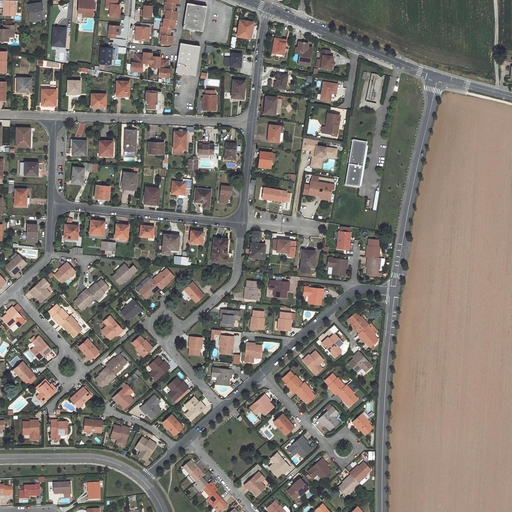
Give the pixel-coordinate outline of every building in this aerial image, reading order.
[(4,10),(4,15),(15,15),(16,1),(5,0),(5,7),(4,7),(4,10)] [(78,0),(78,13),(84,13),(83,16),(93,17),(93,9),(95,9),(95,2),(94,2),(93,0),(78,0)] [(117,0),(106,0),(106,4),(109,4),(109,8),(110,8),(110,16),(119,17),(120,5),(117,5),(117,0)] [(41,3),(28,5),(31,20),(43,19),(41,3)] [(187,3),(183,28),(202,31),(207,6),(198,5),(187,3)] [(151,17),(152,5),(144,5),(143,16),(151,17)] [(174,7),(164,6),(164,10),(166,10),(166,14),(165,18),(175,19),(176,20),(177,15),(177,11),(174,11),(174,7)] [(165,18),(164,18),(163,23),(163,26),(171,27),(174,28),(174,25),(175,19),(165,18)] [(240,20),(237,36),(250,38),(252,31),(253,22),(240,20)] [(0,40),(9,41),(9,36),(14,37),(14,25),(4,25),(4,29),(0,28),(0,40)] [(119,34),(120,26),(109,25),(108,37),(115,38),(116,34),(119,34)] [(150,28),(138,26),(137,30),(136,30),(136,35),(135,38),(149,40),(150,28)] [(160,35),(162,35),(162,39),(161,43),(172,44),(173,41),(173,36),(170,35),(171,31),(171,27),(163,26),(161,26),(161,30),(160,35)] [(53,27),(52,45),(65,46),(66,28),(60,27),(53,27)] [(274,45),(273,53),(284,55),(286,40),(275,38),(274,45)] [(300,54),(299,64),(309,65),(312,48),(308,47),(308,44),(299,42),(298,48),(301,48),(300,54)] [(177,61),(176,72),(195,75),(200,46),(180,43),(177,61)] [(101,47),(100,63),(111,64),(112,48),(101,47)] [(321,69),(331,71),(332,66),(332,63),(333,63),(333,57),(330,57),(330,51),(323,50),(322,56),(323,56),(321,69)] [(143,63),(151,64),(152,56),(152,53),(148,52),(144,52),(143,55),(139,54),(138,62),(143,63)] [(232,53),(230,66),(241,67),(241,61),(242,54),(232,53)] [(138,62),(139,54),(137,54),(135,54),(134,60),(134,62),(132,62),(131,70),(142,71),(143,63),(138,62)] [(156,56),(152,56),(151,64),(151,67),(159,68),(163,68),(164,60),(160,59),(160,57),(156,56)] [(158,76),(170,77),(170,69),(168,68),(168,66),(169,60),(167,60),(164,60),(163,68),(159,68),(158,76)] [(275,82),(274,87),(280,89),(280,91),(285,92),(285,89),(288,75),(278,73),(277,82),(275,82)] [(18,77),(17,91),(23,91),(31,92),(31,78),(18,77)] [(68,80),(67,93),(76,93),(80,93),(80,81),(68,80)] [(233,80),(231,97),(243,98),(244,89),(245,81),(233,80)] [(117,81),(116,94),(123,94),(123,95),(129,96),(129,81),(117,81)] [(321,100),(330,101),(331,95),(331,93),(332,93),(333,93),(333,89),(337,90),(338,84),(324,82),(321,100)] [(42,89),(41,105),(47,105),(47,103),(56,103),(56,90),(42,89)] [(202,98),(201,101),(203,101),(203,110),(210,110),(216,110),(217,95),(215,95),(215,91),(206,90),(206,94),(204,94),(203,98),(202,98)] [(147,102),(146,108),(153,108),(161,109),(161,92),(146,91),(145,102),(147,102)] [(92,93),(91,106),(99,106),(106,107),(106,94),(92,93)] [(266,103),(266,112),(275,113),(275,112),(277,99),(277,98),(266,97),(266,103)] [(339,125),(341,115),(335,114),(328,113),(326,127),(325,133),(332,134),(333,133),(337,134),(338,128),(337,128),(338,125),(339,125)] [(270,125),(269,131),(270,131),(269,141),(278,142),(279,139),(281,139),(283,127),(280,127),(280,126),(270,125)] [(16,128),(16,146),(30,147),(30,137),(30,128),(16,128)] [(125,130),(124,151),(135,151),(136,130),(130,130),(125,130)] [(174,132),(173,149),(186,150),(187,132),(181,132),(174,132)] [(303,138),(302,147),(310,148),(310,150),(312,150),(314,150),(313,156),(311,166),(319,167),(321,157),(323,157),(325,155),(326,153),(331,154),(332,148),(317,146),(318,140),(303,138)] [(360,140),(353,139),(351,151),(353,151),(353,155),(350,155),(345,185),(360,187),(368,141),(360,140)] [(72,148),(72,155),(85,155),(86,141),(72,140),(72,148)] [(99,142),(98,155),(112,156),(112,142),(106,142),(99,142)] [(148,143),(148,153),(163,154),(163,143),(156,143),(148,143)] [(226,143),(224,158),(235,159),(235,153),(234,153),(236,144),(226,143)] [(198,144),(198,154),(213,154),(213,144),(206,144),(198,144)] [(331,154),(326,153),(325,155),(336,157),(337,149),(332,148),(331,154)] [(260,157),(259,164),(271,166),(271,161),(272,152),(260,151),(260,157)] [(25,162),(25,175),(37,176),(38,168),(38,163),(25,162)] [(73,167),(71,183),(79,184),(79,183),(82,183),(84,169),(84,168),(73,167)] [(124,172),(122,187),(130,188),(130,189),(135,190),(137,174),(124,172)] [(173,181),(171,193),(177,194),(184,195),(185,187),(191,188),(191,180),(183,179),(183,182),(173,181)] [(322,196),(321,199),(330,200),(332,191),(329,191),(330,184),(311,181),(309,194),(318,196),(318,195),(322,196)] [(96,185),(95,198),(102,199),(108,200),(110,187),(96,185)] [(221,186),(220,202),(227,203),(228,194),(231,195),(232,187),(221,186)] [(146,187),(144,202),(152,203),(152,204),(157,204),(159,189),(146,187)] [(264,187),(262,197),(273,198),(272,200),(285,202),(285,201),(286,192),(287,191),(264,187)] [(196,188),(194,202),(203,202),(203,207),(209,208),(210,190),(196,188)] [(15,189),(15,205),(26,206),(26,197),(27,189),(15,189)] [(91,220),(90,233),(103,235),(104,222),(100,222),(100,221),(91,220)] [(116,223),(115,237),(127,238),(129,223),(123,222),(123,224),(116,223)] [(27,224),(27,240),(32,240),(31,241),(36,241),(37,233),(37,225),(27,224)] [(65,224),(64,237),(77,239),(78,226),(74,225),(65,224)] [(141,225),(140,236),(153,237),(154,226),(148,226),(141,225)] [(191,230),(190,242),(202,243),(203,232),(196,231),(191,230)] [(339,231),(337,249),(349,250),(350,241),(351,232),(339,231)] [(164,236),(162,252),(169,253),(170,249),(177,250),(179,235),(170,234),(170,237),(164,236)] [(214,238),(212,260),(225,262),(227,260),(227,256),(228,256),(230,239),(221,238),(214,238)] [(278,239),(277,251),(288,252),(290,241),(284,240),(278,239)] [(380,246),(379,246),(379,240),(369,239),(368,247),(367,247),(366,256),(368,257),(379,258),(380,246)] [(108,242),(107,250),(114,251),(115,243),(108,242)] [(251,245),(251,249),(250,253),(250,257),(264,258),(265,244),(257,243),(256,246),(251,245)] [(302,251),(300,272),(309,272),(310,267),(314,267),(316,252),(309,251),(309,252),(302,251)] [(19,255),(5,267),(13,275),(21,268),(26,264),(19,255)] [(174,256),(173,264),(181,265),(182,257),(174,256)] [(368,266),(367,274),(381,276),(381,272),(378,272),(378,269),(380,269),(381,258),(379,258),(368,257),(367,266),(368,266)] [(328,265),(328,273),(345,275),(346,265),(347,265),(348,260),(328,258),(327,265),(328,265)] [(60,269),(54,275),(61,283),(66,278),(67,279),(76,272),(67,262),(60,269)] [(121,267),(117,270),(118,271),(112,276),(119,284),(124,280),(125,281),(137,270),(133,265),(129,269),(125,264),(121,267)] [(168,283),(168,282),(174,276),(167,268),(162,273),(161,272),(152,279),(160,288),(161,289),(168,283)] [(289,287),(289,282),(282,281),(282,278),(276,277),(276,281),(270,280),(269,287),(274,288),(273,296),(286,297),(287,287),(289,287)] [(50,294),(45,287),(49,284),(44,278),(29,291),(32,295),(34,294),(41,302),(50,294)] [(144,287),(139,291),(146,299),(152,294),(153,294),(160,288),(152,279),(151,278),(143,286),(144,287)] [(94,284),(87,290),(95,298),(96,300),(105,292),(104,291),(109,287),(102,279),(95,285),(94,284)] [(245,289),(244,298),(245,298),(256,299),(257,299),(258,288),(257,288),(258,282),(247,280),(246,289),(245,289)] [(192,282),(184,289),(196,302),(201,298),(204,295),(192,282)] [(309,295),(308,303),(321,305),(322,294),(323,294),(324,289),(304,287),(304,294),(309,295)] [(80,296),(74,302),(81,310),(86,305),(86,306),(95,298),(87,290),(86,289),(79,295),(80,296)] [(125,308),(120,312),(127,320),(134,315),(134,316),(142,309),(133,299),(124,307),(125,308)] [(57,304),(49,311),(54,318),(53,318),(60,325),(61,324),(69,316),(62,308),(61,309),(57,304)] [(10,311),(1,318),(10,327),(16,322),(20,326),(25,321),(12,306),(9,309),(10,311)] [(222,314),(221,325),(234,327),(235,318),(240,318),(241,311),(221,309),(220,314),(222,314)] [(252,317),(250,328),(257,328),(263,329),(264,320),(263,320),(264,311),(253,310),(253,317),(252,317)] [(278,318),(277,329),(290,331),(292,322),(290,321),(291,313),(280,312),(280,318),(278,318)] [(356,312),(348,319),(353,325),(352,326),(358,334),(367,326),(368,325),(361,316),(360,317),(356,312)] [(82,329),(78,325),(79,324),(71,315),(69,316),(61,324),(67,331),(68,330),(74,337),(82,329)] [(108,324),(102,330),(110,340),(118,332),(119,334),(123,330),(110,315),(104,320),(108,324)] [(10,327),(14,332),(20,326),(16,322),(10,327)] [(378,340),(374,335),(367,326),(358,334),(357,335),(363,342),(364,341),(370,347),(378,340)] [(325,340),(321,343),(335,358),(340,353),(336,349),(343,343),(334,334),(326,341),(325,340)] [(221,347),(220,353),(231,354),(232,346),(233,346),(234,337),(221,335),(220,347),(221,347)] [(37,345),(30,350),(39,360),(47,353),(48,354),(52,351),(39,336),(36,338),(33,341),(37,345)] [(140,336),(132,343),(136,347),(135,348),(143,357),(153,348),(147,341),(146,342),(140,336)] [(190,336),(189,346),(190,346),(189,354),(200,355),(200,349),(201,349),(203,338),(190,336)] [(87,339),(79,346),(85,353),(90,359),(99,352),(87,339)] [(247,342),(245,362),(251,363),(252,357),(261,358),(262,345),(252,344),(252,343),(247,342)] [(321,370),(317,366),(324,360),(315,351),(307,358),(306,357),(302,360),(315,375),(321,370)] [(356,356),(348,363),(356,372),(363,367),(366,371),(372,366),(358,351),(355,354),(356,356)] [(113,358),(106,365),(107,366),(115,375),(123,367),(122,366),(127,362),(120,354),(114,359),(113,358)] [(158,357),(149,365),(154,372),(150,375),(155,381),(170,368),(167,364),(166,365),(158,357)] [(22,362),(14,369),(26,382),(34,375),(28,368),(22,362)] [(101,373),(95,379),(102,387),(107,383),(107,384),(116,376),(115,375),(107,366),(100,372),(101,373)] [(216,384),(229,385),(230,374),(232,375),(232,370),(213,367),(212,375),(217,375),(216,384)] [(290,371),(282,378),(287,385),(286,385),(293,392),(294,391),(303,384),(295,375),(294,376),(290,371)] [(332,374),(324,381),(329,387),(329,388),(335,395),(336,393),(345,386),(337,377),(336,378),(332,374)] [(173,392),(169,396),(174,401),(189,388),(185,384),(184,385),(177,377),(167,386),(173,392)] [(42,394),(37,397),(42,403),(57,390),(54,386),(53,387),(45,379),(36,387),(42,394)] [(315,396),(311,392),(312,391),(304,382),(303,384),(294,391),(301,398),(301,397),(307,404),(315,396)] [(134,400),(128,394),(132,390),(127,384),(112,398),(116,402),(117,401),(124,409),(134,400)] [(357,399),(353,394),(354,393),(346,385),(345,386),(336,393),(343,401),(343,400),(349,406),(357,399)] [(77,393),(70,399),(78,407),(91,395),(84,387),(77,393)] [(274,407),(266,399),(268,398),(264,394),(250,407),(254,412),(258,409),(264,415),(274,407)] [(161,410),(155,404),(159,400),(155,395),(140,408),(143,412),(144,411),(151,419),(161,410)] [(194,396),(185,405),(190,411),(186,415),(191,420),(206,407),(203,403),(201,404),(194,396)] [(339,422),(333,415),(337,412),(332,406),(317,420),(321,423),(322,422),(329,431),(339,422)] [(364,412),(352,422),(358,430),(359,429),(364,435),(373,428),(368,423),(369,422),(367,419),(369,417),(364,412)] [(171,414),(163,422),(174,435),(183,428),(171,414)] [(267,428),(274,422),(285,435),(294,427),(282,414),(276,420),(273,416),(264,424),(267,428)] [(85,419),(84,430),(101,432),(102,421),(94,420),(85,419)] [(34,421),(23,421),(23,434),(31,434),(32,439),(39,439),(39,420),(34,420),(34,421)] [(58,439),(58,434),(67,434),(67,421),(56,421),(56,420),(51,420),(51,439),(58,439)] [(119,439),(117,445),(124,447),(130,428),(126,427),(125,428),(115,425),(111,437),(119,439)] [(302,436),(287,449),(291,454),(296,450),(301,457),(311,449),(304,440),(305,439),(302,436)] [(143,452),(139,457),(146,461),(156,444),(152,441),(152,442),(142,437),(135,447),(143,452)] [(275,462),(269,467),(277,477),(285,470),(286,471),(290,467),(277,453),(272,458),(275,462)] [(322,458),(307,472),(312,477),(316,473),(321,480),(331,471),(324,463),(325,462),(322,458)] [(190,461),(182,468),(189,475),(198,467),(194,463),(193,464),(190,461)] [(356,467),(349,473),(350,474),(358,483),(366,475),(365,474),(370,470),(363,462),(357,467),(356,467)] [(198,467),(189,475),(196,482),(201,478),(203,475),(200,472),(201,471),(198,467)] [(265,487),(259,481),(264,477),(259,472),(244,485),(247,489),(248,487),(256,496),(265,487)] [(344,482),(338,487),(345,495),(350,491),(351,492),(359,484),(358,483),(350,474),(343,481),(344,482)] [(196,482),(193,485),(200,492),(202,490),(209,484),(205,480),(204,481),(201,478),(196,482)] [(299,478),(292,485),(293,486),(287,491),(294,499),(299,495),(300,496),(308,488),(299,478)] [(87,491),(88,499),(99,499),(98,482),(89,483),(89,491),(87,491)] [(209,484),(202,490),(209,497),(214,492),(217,490),(214,487),(215,486),(211,482),(209,484)] [(68,483),(52,483),(52,493),(62,492),(62,491),(69,491),(68,483)] [(27,496),(34,495),(34,494),(38,493),(38,484),(33,484),(33,485),(23,486),(23,490),(18,491),(18,498),(23,498),(23,496),(27,496)] [(209,497),(206,500),(213,507),(222,499),(219,495),(218,496),(214,492),(209,497)] [(222,511),(228,507),(224,504),(225,503),(222,499),(213,507),(217,511),(222,511)] [(274,501),(266,508),(269,511),(285,511),(279,505),(279,506),(274,501)]
